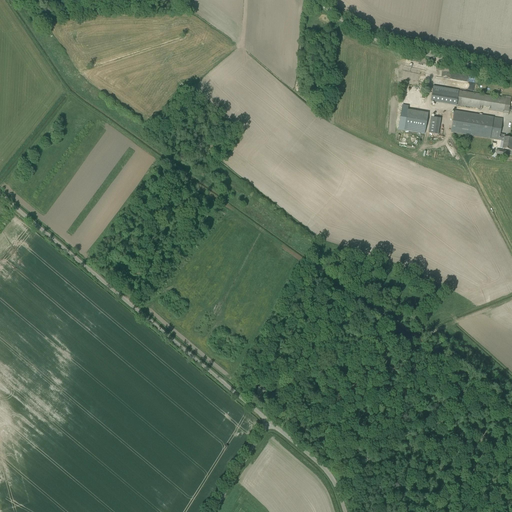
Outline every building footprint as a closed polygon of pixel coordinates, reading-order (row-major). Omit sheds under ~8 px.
[(432,91),(430,101),(456,105),(480,109),(480,106),(489,107),(488,110),(498,112),(503,112),(508,113),(510,99),(505,98),(499,97),(462,91),(459,90),(433,86),(432,91)] [(427,113),(407,110),(403,131),(424,134),(427,113)] [(501,140),(500,148),(511,150),(511,142),(511,138),(499,136),(502,119),(454,111),(450,132),(501,140)] [(428,133),(438,135),(441,118),(431,117),(428,133)] [(265,387),(263,384),(255,388),(259,395),(265,391),(263,388),(265,387)]
